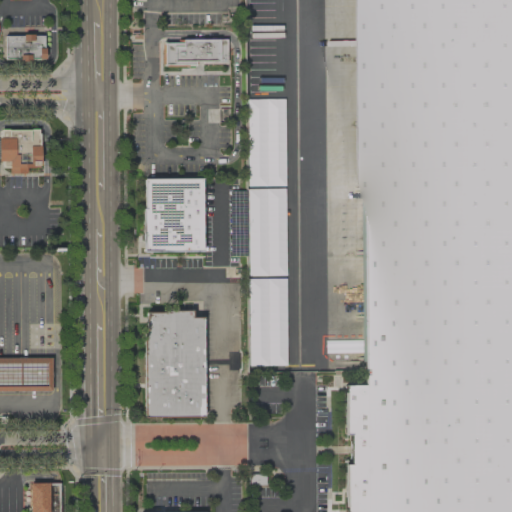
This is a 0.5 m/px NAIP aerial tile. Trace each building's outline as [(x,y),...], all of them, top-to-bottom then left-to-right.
[(511,511),(511,0),(359,0),(362,385),(342,385),(343,436),(348,436),(348,465),(343,465),(343,511),(511,511)] [(3,35),(3,56),(40,58),(41,36),(3,35)] [(162,42),(162,63),(224,64),(224,39),(180,39),(180,43),(162,42)] [(0,129),(36,129),(38,166),(24,166),(25,172),(8,173),(7,168),(0,168),(0,129)] [(200,179),(141,178),(141,251),(200,251),(200,179)] [(143,417),(202,416),(201,318),(189,318),(189,311),(142,311),(143,417)] [(0,357),(0,390),(50,391),(49,357),(0,357)] [(264,485),(264,474),(247,474),(246,485),(264,485)] [(29,511),(29,481),(55,481),(55,511),(29,511)]
